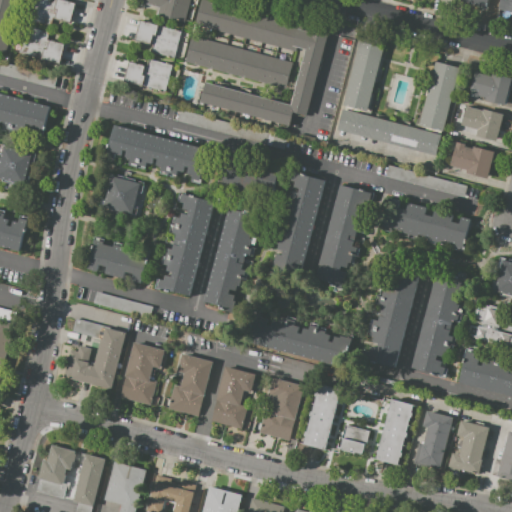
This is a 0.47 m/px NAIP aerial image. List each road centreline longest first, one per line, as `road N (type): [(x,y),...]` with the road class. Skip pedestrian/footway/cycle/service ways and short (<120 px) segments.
road 1 (residential): [(502,511),(398,496),(34,409)]
road 2 (residential): [(111,0),(78,126),(54,323),(34,409)]
road 3 (residential): [(511,52),(320,0)]
